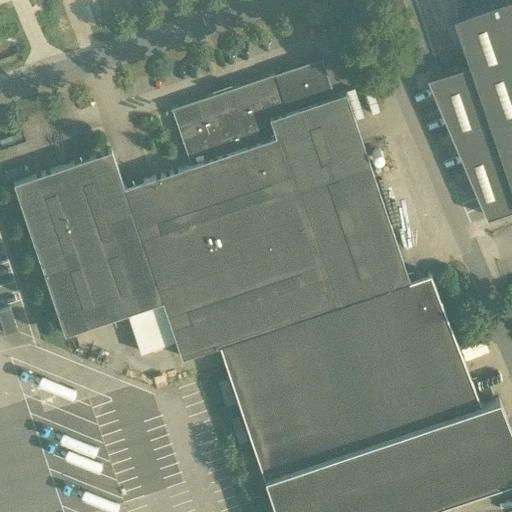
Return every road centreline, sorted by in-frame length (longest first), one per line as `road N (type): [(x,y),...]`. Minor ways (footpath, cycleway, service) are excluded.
road 1 (unclassified): [(511,361),(358,0)]
road 2 (unclassified): [(0,92),(280,0)]
